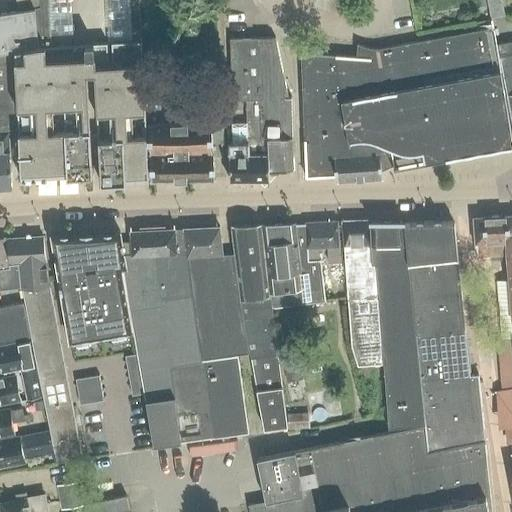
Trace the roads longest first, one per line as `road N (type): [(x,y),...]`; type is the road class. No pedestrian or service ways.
road 1 (residential): [(0,209),(511,189)]
road 2 (unknown): [(168,511),(91,357)]
